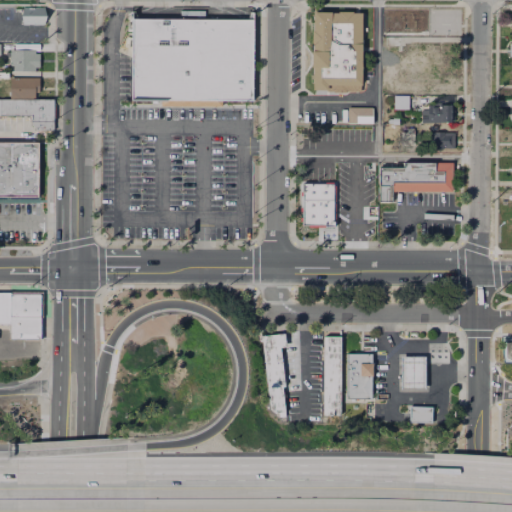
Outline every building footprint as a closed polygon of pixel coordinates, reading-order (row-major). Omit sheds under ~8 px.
[(22,9),(44,9),(45,25),(23,25),(22,9)] [(311,13),(311,90),(325,90),(325,86),(359,86),(360,13),(311,13)] [(130,19),(252,20),(252,101),(129,101),(130,19)] [(11,49),(36,49),(36,53),(42,53),(42,67),(36,67),(36,71),(11,71),(11,49)] [(10,78),(39,78),(39,93),(34,93),(34,97),(11,97),(10,78)] [(394,97),(409,97),(409,110),(394,110),(394,97)] [(0,100),(54,100),(53,120),(31,120),(31,115),(0,115),(0,100)] [(451,106),(451,122),(420,122),(420,105),(451,106)] [(347,108),(367,108),(367,122),(347,122),(347,108)] [(411,129),(411,145),(397,145),(397,131),(404,131),(404,129),(411,129)] [(431,133),(452,134),(452,150),(430,149),(431,133)] [(0,143),(39,144),(38,200),(0,199),(0,143)] [(403,163),(454,163),(454,193),(396,193),(396,202),(379,202),(379,168),(403,168),(403,163)] [(315,184),(337,185),(337,193),(315,193),(315,184)] [(300,200),(331,200),(331,223),(300,222),(300,200)] [(0,293),(41,293),(41,340),(11,339),(11,323),(0,323),(0,293)] [(283,412),(273,414),(268,410),(259,336),(281,334),(283,347),(278,348),(282,385),(280,385),(283,412)] [(323,337),(338,337),(338,418),(323,418),(323,337)] [(347,354),(373,353),(373,399),(348,399),(347,354)] [(400,356),(424,356),(424,390),(401,390),(400,356)] [(407,407),(431,407),(430,425),(406,425),(407,407)]
